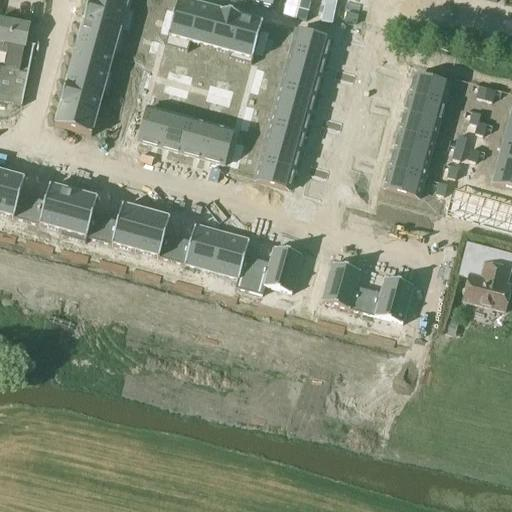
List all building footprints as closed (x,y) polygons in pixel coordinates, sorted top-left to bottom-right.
[(76,0),(75,4),(114,13),(116,0),(76,0)] [(183,2),(175,33),(195,38),(202,7),(183,2)] [(75,4),(71,23),(110,31),(114,13),(75,4)] [(202,7),(195,38),(214,42),(221,11),(202,7)] [(221,11),(214,42),(233,47),(241,16),(221,11)] [(165,14),(162,28),(171,30),(174,16),(165,14)] [(241,16),(233,47),(249,51),(257,20),(241,16)] [(0,54),(8,56),(5,70),(0,69),(0,104),(5,105),(12,106),(13,99),(14,95),(15,90),(16,85),(17,81),(19,75),(21,67),(22,59),(25,47),(26,39),(28,28),(0,22),(0,54)] [(71,23),(67,42),(105,51),(110,31),(71,23)] [(162,31),(158,44),(166,47),(171,34),(162,31)] [(370,32),(368,44),(384,48),(387,36),(370,32)] [(297,34),(291,54),(324,63),(330,43),(297,34)] [(259,36),(256,45),(265,48),(268,39),(259,36)] [(67,42),(61,67),(100,76),(105,51),(67,42)] [(254,52),(251,62),(260,64),(263,54),(254,52)] [(291,54),(286,72),(319,82),(324,63),(291,54)] [(149,55),(146,66),(155,69),(158,57),(149,55)] [(61,67),(55,91),(94,100),(100,76),(61,67)] [(181,67),(179,74),(188,77),(190,70),(181,67)] [(190,71),(188,77),(197,79),(199,73),(190,71)] [(141,72),(138,83),(149,85),(152,74),(141,72)] [(286,72),(281,91),(314,100),(319,82),(286,72)] [(479,76),(474,89),(482,92),(487,80),(487,79),(479,76)] [(487,80),(482,95),(493,98),(497,83),(487,80)] [(415,81),(410,98),(444,107),(448,90),(415,81)] [(178,84),(176,90),(185,92),(186,86),(178,84)] [(248,84),(245,95),(254,97),(256,86),(248,84)] [(138,86),(134,98),(145,101),(149,90),(138,86)] [(186,86),(185,92),(193,94),(195,87),(186,86)] [(55,91),(50,115),(89,124),(94,100),(55,91)] [(281,91),(276,109),(308,118),(314,100),(281,91)] [(245,95),(242,107),(251,109),(254,97),(245,95)] [(410,98),(405,116),(439,125),(444,107),(410,98)] [(276,109),(270,127),(303,137),(308,118),(276,109)] [(141,138),(139,146),(161,152),(170,117),(148,111),(141,138)] [(50,115),(45,136),(84,145),(89,124),(50,115)] [(465,115),(462,125),(472,127),(474,118),(465,115)] [(405,116),(400,135),(434,144),(439,125),(405,116)] [(170,117),(161,152),(181,157),(190,122),(170,117)] [(131,120),(128,133),(137,135),(140,122),(131,120)] [(190,122),(181,157),(201,162),(210,128),(190,122)] [(270,127),(265,147),(298,156),(303,137),(270,127)] [(210,128),(201,162),(224,168),(233,134),(210,128)] [(511,132),(508,131),(500,160),(511,162),(511,132)] [(248,132),(246,141),(253,143),(255,133),(248,132)] [(400,135),(395,154),(429,163),(434,144),(400,135)] [(476,135),(472,146),(482,149),(485,138),(476,135)] [(126,138),(124,146),(133,148),(135,140),(126,138)] [(246,141),(244,152),(251,154),(253,143),(246,141)] [(458,144),(455,154),(465,157),(468,147),(458,144)] [(265,147),(260,165),(293,174),(298,156),(265,147)] [(395,154),(390,172),(424,181),(429,163),(395,154)] [(454,158),(452,165),(462,167),(464,160),(454,158)] [(511,162),(500,160),(492,189),(511,194),(511,162)] [(260,165),(255,182),(288,191),(293,174),(260,165)] [(390,172),(385,193),(418,202),(424,181),(390,172)] [(292,206),(312,211),(319,180),(300,175),(292,206)] [(469,175),(466,187),(475,189),(478,178),(469,175)] [(0,176),(0,216),(27,224),(32,208),(18,204),(24,183),(0,176)] [(452,177),(451,184),(459,186),(461,179),(452,177)] [(32,208),(27,224),(62,235),(73,197),(50,190),(44,211),(32,208)] [(73,197),(62,235),(61,240),(86,247),(87,242),(99,244),(103,227),(91,223),(97,204),(73,197)] [(511,219),(456,205),(451,225),(511,241),(511,219)] [(103,227),(99,244),(136,254),(146,216),(123,210),(117,231),(103,227)] [(146,216),(136,254),(172,264),(176,247),(163,243),(169,222),(146,216)] [(176,247),(172,264),(212,275),(222,237),(194,230),(189,250),(176,247)] [(222,237),(212,275),(238,282),(235,293),(248,296),(255,269),(242,265),(247,244),(222,237)] [(509,274),(494,270),(497,256),(467,248),(459,279),(469,281),(462,305),(504,316),(511,290),(506,289),(509,274)] [(255,269),(248,296),(263,301),(266,290),(292,297),(302,258),(273,250),(268,272),(255,269)] [(413,289),(426,294),(436,268),(423,263),(413,289)] [(333,266),(322,305),(363,316),(368,300),(355,296),(361,274),(333,266)] [(368,300),(363,316),(402,326),(412,289),(386,282),(381,303),(368,300)] [(454,340),(458,325),(447,323),(443,338),(454,340)]
